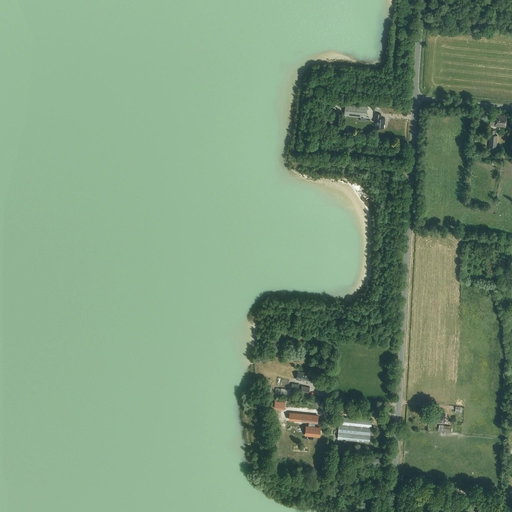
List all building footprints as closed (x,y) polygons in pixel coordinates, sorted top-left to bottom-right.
[(344,115),(366,117),(368,106),(345,104),(344,115)] [(385,124),(385,118),(381,118),(381,114),(375,114),(375,119),(376,120),(376,128),(384,128),(384,124),(385,124)] [(506,127),(507,116),(496,115),(496,117),(492,116),(492,118),(490,118),(490,126),(495,126),(506,127)] [(344,127),(339,132),(342,136),(348,131),(344,127)] [(490,135),(488,147),(496,148),(498,135),(495,135),(495,130),(489,129),(489,135),(490,135)] [(313,374),(307,373),(298,371),(296,379),(301,381),(301,379),(303,380),(303,381),(311,383),(313,374)] [(309,387),(302,385),(300,393),(308,395),(309,387)] [(444,423),(445,414),(438,414),(431,413),(431,421),(436,421),(436,423),(444,424),(444,423)] [(313,415),(295,414),(294,420),(312,422),(313,415)] [(320,428),(320,423),(322,423),(323,417),(319,416),(318,423),(315,422),(314,427),(312,427),(311,436),(325,437),(326,428),(320,428)] [(338,439),(370,442),(372,420),(340,417),(338,439)] [(439,425),(438,431),(451,432),(455,433),(455,431),(461,432),(461,427),(460,427),(461,424),(453,423),(453,426),(452,426),(448,426),(439,425)]
